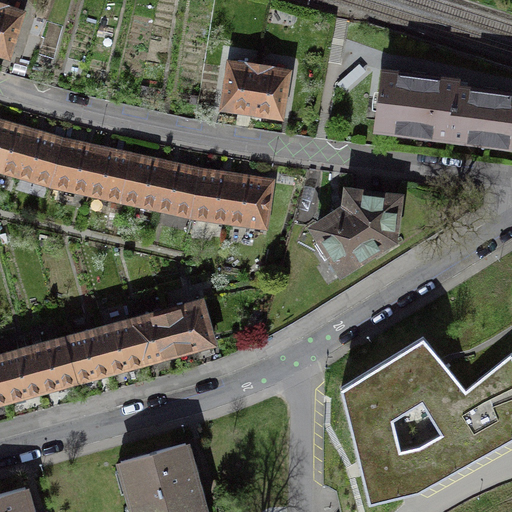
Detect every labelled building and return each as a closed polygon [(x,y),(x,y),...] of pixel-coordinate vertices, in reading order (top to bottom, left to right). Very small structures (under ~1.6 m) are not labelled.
[(6,6),(0,3),(0,51),(0,52),(7,54),(21,13),(6,8),(6,6)] [(246,65),(230,63),(224,106),(252,110),(259,65),(252,64),(246,63),(246,65)] [(265,66),(259,65),(252,110),(280,114),(286,72),(271,69),(271,67),(265,66)] [(457,81),(383,71),(375,127),(450,137),(456,87),(457,81)] [(511,93),(456,87),(450,137),(511,145),(511,93)] [(25,130),(0,122),(0,167),(17,173),(30,131),(25,130)] [(35,133),(30,131),(17,173),(53,183),(63,141),(35,133)] [(93,147),(63,141),(53,183),(88,191),(98,149),(93,147)] [(103,150),(98,149),(88,191),(122,198),(132,156),(103,150)] [(161,163),(132,156),(122,198),(157,206),(166,164),(161,163)] [(171,165),(166,164),(157,206),(192,214),(200,171),(171,165)] [(229,175),(200,171),(192,214),(228,219),(235,176),(229,175)] [(240,177),(235,176),(228,219),(264,224),(270,182),(240,177)] [(373,195),(349,192),(347,209),(317,227),(330,250),(325,253),(337,272),(392,238),(397,198),(373,195)] [(200,301),(165,310),(177,352),(204,344),(212,342),(200,301)] [(165,310),(132,319),(143,361),(150,359),(177,352),(165,310)] [(132,319),(98,329),(110,371),(117,369),(143,361),(132,319)] [(98,329),(64,338),(76,380),(102,373),(110,371),(98,329)] [(419,494),(511,441),(511,352),(511,354),(466,390),(423,337),(341,387),(361,470),(369,505),(410,496),(419,494)] [(64,338),(31,347),(42,389),(49,387),(76,380),(64,338)] [(31,347),(0,355),(0,368),(8,399),(34,391),(42,389),(31,347)] [(0,368),(0,400),(8,399),(0,368)] [(185,443),(121,461),(134,511),(204,511),(195,479),(185,443)] [(31,511),(24,488),(0,494),(0,511),(31,511)]
